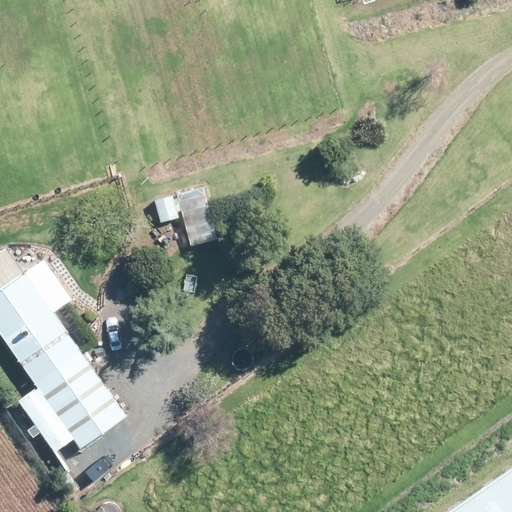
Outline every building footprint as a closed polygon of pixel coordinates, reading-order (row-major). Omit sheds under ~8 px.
[(70,0),(0,0),(0,221),(123,187),(70,0)] [(308,0),(95,0),(145,183),(344,129),(308,0)] [(218,243),(207,190),(182,195),(193,248),(218,243)] [(75,300),(48,261),(29,274),(11,248),(0,255),(0,328),(41,388),(21,401),(62,460),(73,452),(86,471),(119,449),(107,432),(129,417),(57,313),(75,300)] [(300,391),(227,439),(242,462),(315,414),(300,391)] [(511,511),(511,450),(419,511),(511,511)]
